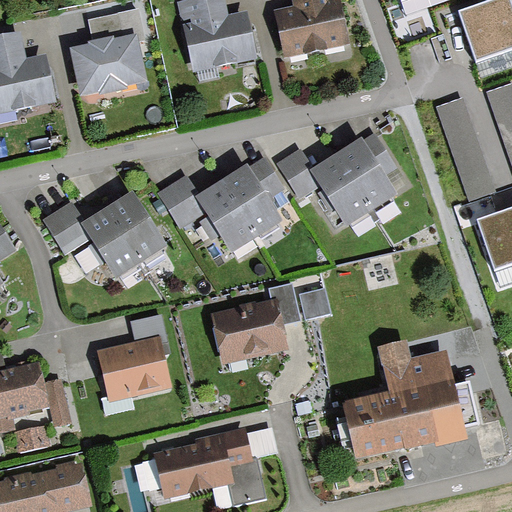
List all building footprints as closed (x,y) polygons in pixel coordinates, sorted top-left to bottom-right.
[(224,0),(205,0),(178,5),(196,81),(259,66),(247,19),(230,22),(224,0)] [(331,0),(295,0),(301,19),(280,25),(292,72),(355,56),(344,11),(335,14),(331,0)] [(511,19),(505,0),(503,0),(455,17),(472,65),(511,51),(511,19)] [(96,56),(74,60),(85,111),(151,97),(140,43),(127,46),(121,20),(90,27),(96,56)] [(23,41),(0,46),(0,126),(61,112),(50,62),(29,67),(23,41)] [(405,206),(368,151),(351,160),(335,170),(319,179),(303,157),(278,174),(301,207),(323,195),(351,239),(405,206)] [(288,229),(253,175),(234,186),(216,197),(204,205),(190,186),(164,203),(185,236),(209,221),(238,268),(288,229)] [(70,199),(35,218),(58,259),(85,244),(108,285),(167,252),(130,187),(113,196),(97,206),(79,215),(70,199)] [(511,206),(474,219),(490,271),(511,264),(511,206)] [(0,290),(16,280),(0,253),(0,290)] [(302,297),(328,288),(325,276),(298,285),(302,297)] [(330,290),(304,297),(310,324),(337,317),(330,290)] [(275,296),(208,308),(218,365),(284,353),(275,296)] [(161,328),(94,337),(103,400),(169,390),(161,328)] [(38,354),(0,359),(0,409),(44,404),(38,354)] [(451,362),(335,393),(352,457),(406,443),(436,435),(440,450),(472,441),(463,409),(451,362)] [(472,438),(485,435),(474,392),(461,395),(472,438)] [(59,430),(76,426),(71,404),(53,409),(59,430)] [(246,434),(154,448),(161,491),(230,480),(228,468),(251,465),(246,434)] [(79,468),(0,481),(0,511),(83,511),(87,511),(79,468)]
